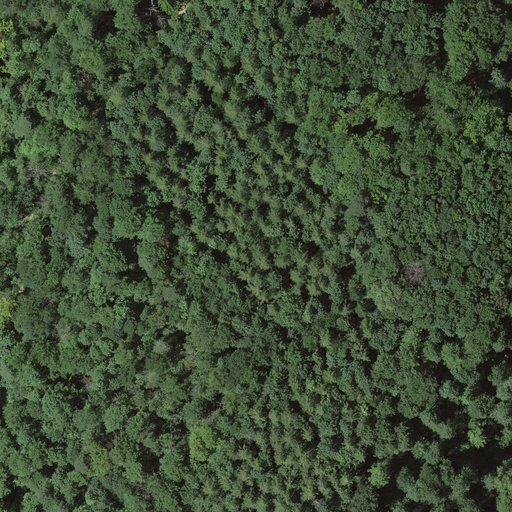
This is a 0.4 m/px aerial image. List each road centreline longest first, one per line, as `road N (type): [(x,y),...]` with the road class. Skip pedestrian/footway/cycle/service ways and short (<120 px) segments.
road 1 (track): [(511,176),(444,169),(396,193),(176,511)]
road 2 (track): [(0,336),(46,171),(75,118),(170,0)]
road 3 (track): [(308,314),(354,301),(447,307),(487,333),(511,369)]
